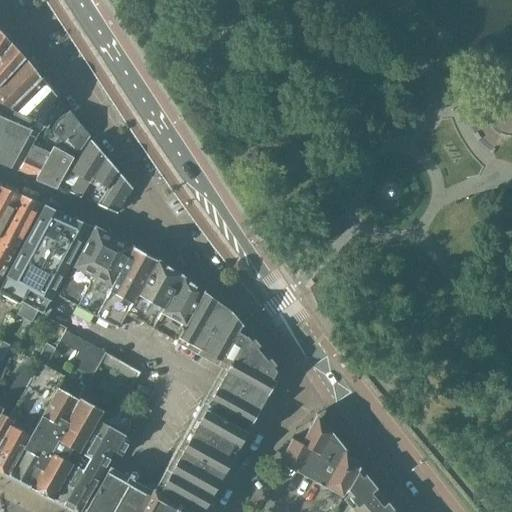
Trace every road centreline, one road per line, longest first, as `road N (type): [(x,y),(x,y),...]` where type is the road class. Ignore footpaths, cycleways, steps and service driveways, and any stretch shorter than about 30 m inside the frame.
road 1 (tertiary): [(320,358),(77,0)]
road 2 (residential): [(159,206),(0,4)]
road 3 (residential): [(302,386),(159,206)]
road 4 (tertiary): [(431,511),(320,358)]
road 5 (residential): [(159,206),(133,223),(0,173)]
road 6 (residential): [(233,511),(302,386)]
